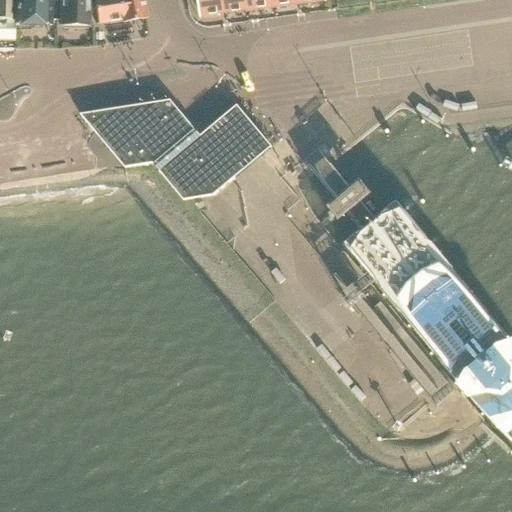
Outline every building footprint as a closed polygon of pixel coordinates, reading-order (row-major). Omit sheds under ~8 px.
[(0,0),(0,20),(9,21),(9,0),(0,0)] [(56,1),(56,0),(14,0),(14,28),(31,29),(31,26),(48,26),(49,0),(56,1)] [(59,0),(59,26),(62,26),(62,28),(75,29),(75,27),(87,27),(87,0),(59,0)] [(97,25),(120,21),(116,0),(100,0),(100,2),(93,3),(97,25)] [(116,0),(120,21),(120,23),(144,19),(141,0),(116,0)] [(198,0),(200,16),(223,13),(221,0),(198,0)] [(221,0),(223,13),(246,10),(244,0),(221,0)] [(272,8),(270,0),(244,0),(246,10),(246,11),(272,8)] [(169,101),(79,115),(121,165),(124,169),(151,164),(182,201),(192,199),(212,196),(230,180),(246,167),(259,156),(270,147),(236,106),(199,137),(179,113),(169,101)]
